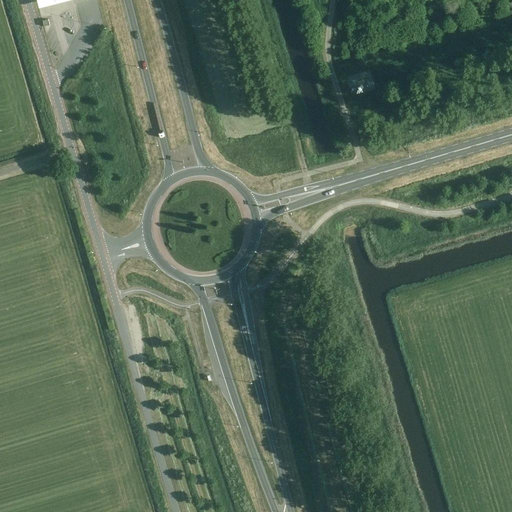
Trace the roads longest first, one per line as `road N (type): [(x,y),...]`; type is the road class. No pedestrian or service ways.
road 1 (unclassified): [(102,256),(27,0)]
road 2 (unclassified): [(176,511),(102,256)]
road 3 (trunk): [(291,511),(231,271)]
road 4 (trunk): [(196,280),(275,511)]
road 5 (trunk): [(126,0),(169,181)]
road 6 (trunk): [(206,171),(157,0)]
road 7 (secondary): [(341,185),(511,135)]
